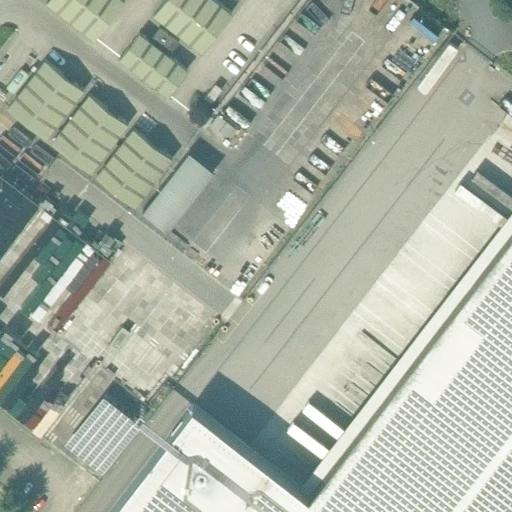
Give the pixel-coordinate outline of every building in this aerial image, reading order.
[(47,0),(47,1),(95,38),(124,0),(47,0)] [(232,12),(215,0),(164,0),(154,13),(202,51),(232,12)] [(139,32),(120,58),(167,95),(187,69),(139,32)] [(8,106),(47,136),(84,89),(46,59),(8,106)] [(53,141),(91,171),(128,123),(90,93),(53,141)] [(97,175),(135,205),(172,157),(134,127),(97,175)] [(145,207),(173,228),(219,166),(190,145),(145,207)] [(511,511),(511,228),(308,492),(193,403),(108,511),(511,511)] [(16,406),(39,432),(66,407),(56,397),(72,382),(58,367),(16,406)]
